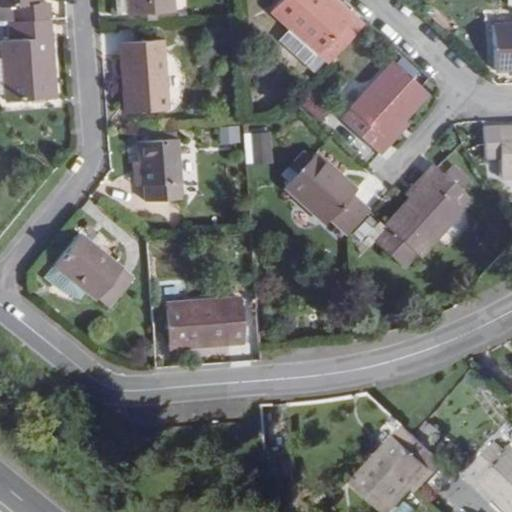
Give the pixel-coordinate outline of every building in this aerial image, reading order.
[(0,0),(0,22),(13,22),(51,19),(50,3),(37,4),(36,0),(0,0)] [(174,13),(173,0),(128,0),(129,16),(174,13)] [(352,18),(348,22),(323,0),(282,0),(272,12),(290,29),(325,61),(329,64),(361,27),(352,18)] [(51,19),(13,22),(8,23),(10,39),(3,39),(7,101),(57,98),(51,19)] [(511,24),(494,26),(496,70),(511,69),(511,24)] [(325,61),(290,29),(280,42),(314,74),(325,61)] [(125,114),(168,110),(164,40),(120,43),(125,114)] [(380,155),(392,142),(388,139),(428,93),(394,62),(343,121),(380,155)] [(291,101),(319,122),(329,108),(302,87),(291,101)] [(234,125),(213,127),(215,144),(235,142),(234,125)] [(501,178),(511,177),(511,128),(484,129),(485,159),(500,159),(501,178)] [(240,132),(241,164),(268,163),(267,131),(240,132)] [(140,142),(141,160),(143,186),(145,203),(184,199),(180,139),(140,142)] [(349,234),(369,211),(352,196),(357,191),(316,154),(286,188),(326,225),(332,218),(349,234)] [(143,186),(141,160),(132,161),(134,186),(143,186)] [(471,198),(434,164),(422,177),(425,180),(377,233),(380,235),(375,242),(406,270),(471,198)] [(374,229),(365,221),(353,234),(362,242),(374,229)] [(134,279),(79,235),(54,266),(86,291),(108,309),(114,303),(125,313),(140,295),(129,285),(134,279)] [(81,297),(86,291),(54,266),(45,277),(61,291),(81,297)] [(168,349),(245,343),(241,298),(165,304),(168,349)] [(433,425),(420,440),(429,448),(442,433),(433,425)] [(429,448),(420,440),(409,429),(406,427),(353,484),(384,511),(390,511),(432,467),(436,471),(445,462),(429,448)] [(511,448),(510,447),(506,453),(495,444),(474,467),(484,476),(479,481),(511,510),(511,448)]
